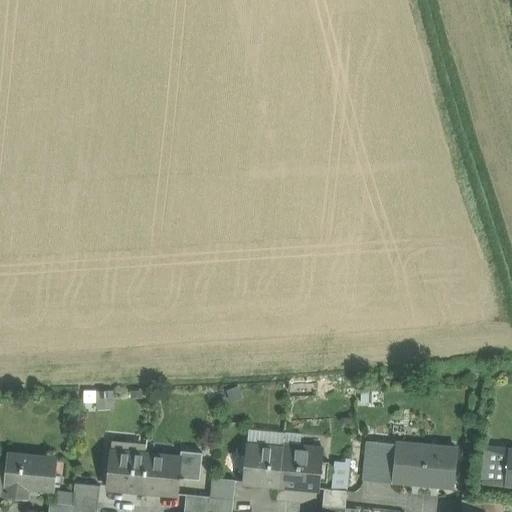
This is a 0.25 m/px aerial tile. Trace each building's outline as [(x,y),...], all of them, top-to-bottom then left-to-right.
[(95,407),(95,390),(85,389),(85,407),(95,407)] [(110,390),(96,390),(97,410),(111,410),(110,390)] [(283,448),(283,445),(285,433),(247,429),(246,445),(283,448)] [(304,434),(285,433),(283,445),(303,447),(304,434)] [(396,444),(366,441),(362,483),(391,486),(392,479),(396,444)] [(458,450),(396,444),(392,479),(416,482),(416,478),(453,482),(453,485),(454,485),(458,450)] [(283,448),(246,445),(242,481),(263,483),(263,480),(278,482),(278,485),(279,485),(283,448)] [(303,447),(283,445),(283,448),(279,485),(320,489),(324,449),(303,447)] [(331,471),(330,488),(347,490),(351,449),(338,447),(335,471),(331,471)] [(511,450),(508,450),(508,449),(486,447),(483,481),(505,483),(511,483),(511,450)] [(146,454),(110,450),(106,487),(126,489),(127,486),(143,488),(146,454)] [(180,457),(146,454),(143,488),(158,489),(158,492),(178,494),(180,477),(200,479),(202,452),(181,450),(180,457)] [(57,458),(8,453),(6,469),(5,485),(7,485),(6,496),(27,498),(28,487),(54,490),(57,458)] [(211,481),(210,496),(233,498),(235,483),(211,481)] [(100,485),(75,483),(73,504),(98,507),(100,485)] [(324,488),(322,505),(346,507),(347,490),(330,488),(324,488)] [(208,511),(210,496),(186,494),(184,511),(196,511),(208,511)] [(232,511),(233,498),(210,496),(208,511),(232,511)] [(503,511),(504,503),(462,499),(460,511),(503,511)] [(71,511),(73,504),(50,502),(48,511),(71,511)]
